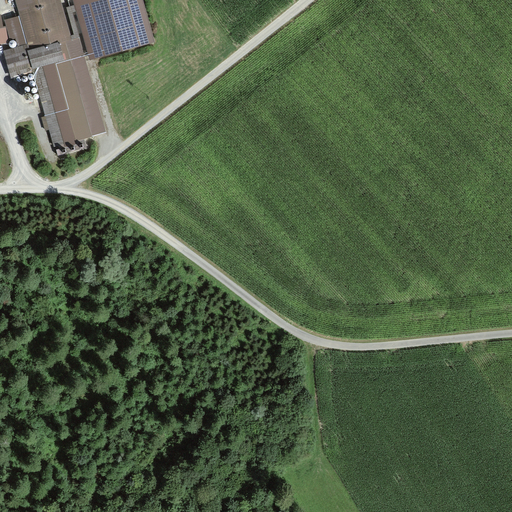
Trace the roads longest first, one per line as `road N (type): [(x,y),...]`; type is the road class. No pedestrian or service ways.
road 1 (track): [(511,332),(333,344),(297,332),(106,204),(63,188)]
road 2 (track): [(304,0),(63,188)]
